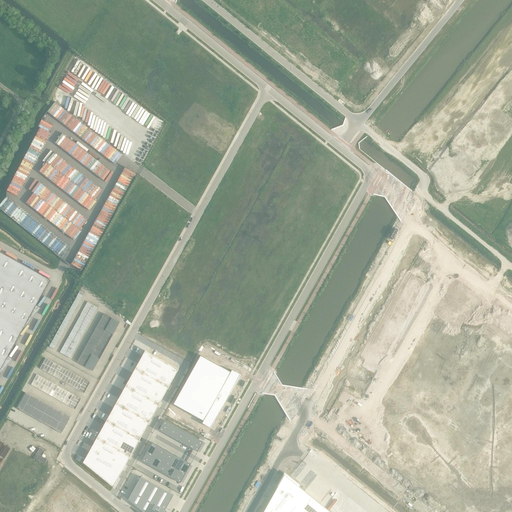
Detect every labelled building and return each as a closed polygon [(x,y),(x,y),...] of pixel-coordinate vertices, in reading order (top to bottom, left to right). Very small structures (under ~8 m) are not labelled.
[(284,0),(359,61),(344,80),(356,90),(379,61),(378,60),(426,0),(284,0)] [(274,129),(265,145),(296,162),(305,146),(274,129)] [(162,146),(156,156),(164,161),(165,159),(177,168),(170,180),(182,188),(181,190),(193,198),(200,186),(198,185),(213,159),(175,130),(164,147),(162,146)] [(321,169),(285,232),(302,242),(320,210),(317,209),(322,200),(325,201),(338,178),(321,169)] [(226,209),(212,233),(224,240),(229,230),(228,230),(236,215),(238,215),(253,188),(244,183),(230,208),(236,211),(234,214),(226,209)] [(0,372),(11,359),(7,356),(21,331),(40,308),(35,305),(50,280),(0,252),(0,372)] [(421,275),(348,407),(424,467),(463,402),(501,338),(421,275)] [(235,324),(230,333),(255,347),(260,337),(259,337),(274,311),(268,308),(269,306),(277,310),(291,286),(279,279),(274,288),(275,288),(266,304),(265,303),(249,331),(235,324)] [(173,302),(203,317),(214,296),(185,280),(173,302)] [(159,307),(147,328),(191,352),(202,332),(159,307)] [(511,346),(501,338),(463,402),(511,440),(511,346)] [(145,351),(140,360),(164,373),(169,364),(145,351)] [(201,355),(174,404),(204,421),(203,423),(211,428),(241,375),(232,370),(231,372),(201,355)] [(140,360),(136,368),(159,382),(164,373),(140,360)] [(169,364),(164,373),(174,378),(179,370),(169,364)] [(136,368),(131,377),(154,390),(159,382),(136,368)] [(164,373),(159,382),(169,387),(174,378),(164,373)] [(131,377),(126,386),(150,399),(154,390),(131,377)] [(159,382),(154,390),(164,396),(169,387),(159,382)] [(126,386),(121,395),(145,408),(150,399),(126,386)] [(154,390),(150,399),(159,404),(164,396),(154,390)] [(121,395),(116,403),(140,417),(145,408),(121,395)] [(150,399),(145,408),(154,413),(159,404),(150,399)] [(511,511),(511,440),(463,402),(424,467),(481,511),(511,511)] [(116,403),(111,412),(135,425),(140,417),(116,403)] [(145,408),(140,417),(150,422),(154,415),(154,413),(145,408)] [(111,412),(107,421),(130,434),(135,425),(111,412)] [(62,413),(60,417),(68,422),(70,418),(62,413)] [(60,417),(58,421),(66,425),(68,422),(60,417)] [(140,417),(135,425),(145,431),(150,422),(140,417)] [(58,421),(56,425),(64,430),(66,425),(58,421)] [(107,421),(102,430),(125,443),(130,434),(107,421)] [(162,426),(159,430),(164,433),(167,428),(169,423),(165,421),(162,426)] [(167,428),(164,433),(169,436),(171,431),(174,426),(169,423),(167,428)] [(56,425),(54,429),(62,434),(64,430),(56,425)] [(135,425),(130,434),(140,439),(145,431),(135,425)] [(171,431),(169,436),(174,438),(176,434),(179,429),(174,426),(171,431)] [(176,434),(174,438),(178,441),(179,441),(181,436),(184,431),(179,429),(176,434)] [(102,430),(97,438),(121,452),(125,443),(102,430)] [(181,436),(179,441),(183,444),(186,439),(189,434),(184,431),(181,436)] [(130,434),(125,443),(135,448),(140,439),(130,434)] [(186,439),(183,444),(188,446),(191,442),(194,437),(189,434),(186,439)] [(191,442),(188,446),(193,449),(196,444),(198,439),(194,437),(191,442)] [(97,438),(92,447),(116,460),(121,452),(97,438)] [(196,444),(193,449),(198,452),(201,447),(203,442),(198,439),(196,444)] [(153,442),(147,452),(152,455),(157,445),(153,442)] [(125,443),(121,452),(130,457),(135,448),(125,443)] [(157,445),(152,455),(157,458),(162,448),(157,445)] [(92,447),(83,463),(113,487),(125,466),(116,460),(92,447)] [(162,448),(157,458),(161,460),(167,450),(162,448)] [(167,450),(161,460),(166,463),(172,453),(167,450)] [(121,452),(116,460),(125,466),(129,459),(130,457),(121,452)] [(147,452),(142,461),(147,464),(152,455),(147,452)] [(172,453),(166,463),(171,466),(177,456),(172,453)] [(152,455),(147,464),(152,467),(157,458),(152,455)] [(177,456),(171,466),(176,468),(181,458),(177,456)] [(157,458),(152,467),(156,469),(161,460),(157,458)] [(181,458),(176,468),(181,471),(186,461),(181,458)] [(161,460),(156,469),(161,472),(166,463),(161,460)] [(186,461),(181,471),(186,474),(191,464),(186,461)] [(166,463),(161,472),(166,475),(171,466),(166,463)] [(171,466),(166,475),(171,477),(176,468),(171,466)] [(176,468),(171,477),(176,480),(181,471),(176,468)] [(181,471),(176,480),(181,483),(186,474),(181,471)] [(285,474),(263,511),(330,511),(298,486),(299,485),(285,474)] [(110,511),(66,475),(35,511),(110,511)] [(141,477),(128,500),(143,511),(166,511),(167,511),(165,511),(174,495),(141,477)]
